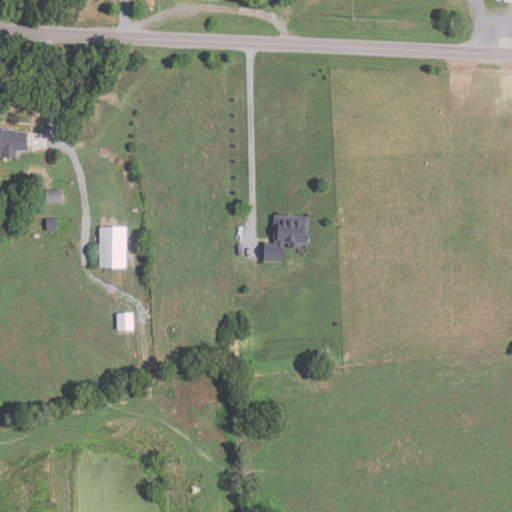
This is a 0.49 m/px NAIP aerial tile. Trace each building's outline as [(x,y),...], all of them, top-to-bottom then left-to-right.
[(20,159),(3,158),(3,151),(0,150),(0,126),(4,127),(4,129),(18,130),(18,131),(31,132),(30,152),(20,152),(20,159)] [(48,204),(48,190),(64,190),(64,204),(48,204)] [(310,217),(309,234),(312,234),(311,245),(302,244),(302,250),(293,249),(293,245),(288,244),(287,263),(266,262),(266,244),(276,244),(277,216),(310,217)] [(59,231),(49,231),(48,219),(58,219),(59,231)] [(129,228),(128,270),(101,269),(102,227),(129,228)] [(135,312),(135,330),(119,330),(119,312),(135,312)]
